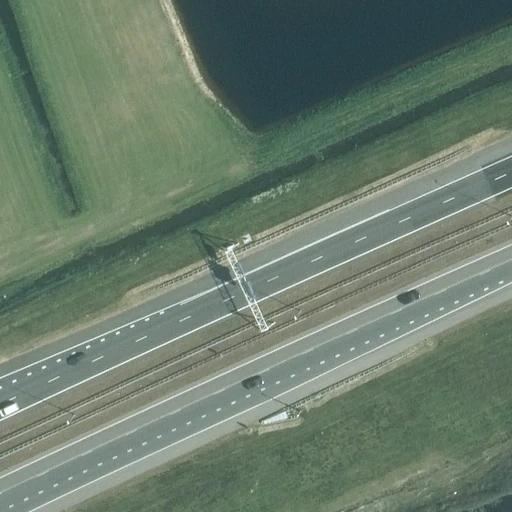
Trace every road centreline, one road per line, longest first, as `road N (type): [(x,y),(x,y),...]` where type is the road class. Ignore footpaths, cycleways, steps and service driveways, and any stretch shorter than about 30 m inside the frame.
road 1 (motorway): [(0,494),(511,260)]
road 2 (motorway): [(511,175),(0,407)]
